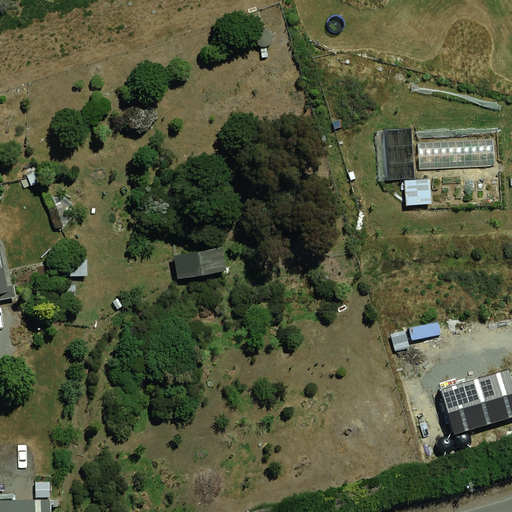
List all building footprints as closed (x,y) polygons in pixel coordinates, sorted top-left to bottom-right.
[(491,137),(408,141),(411,169),(493,164),(491,137)] [(39,168),(24,170),(26,188),(41,187),(39,168)] [(427,175),(398,176),(400,204),(429,202),(427,175)] [(89,274),(88,255),(71,256),(73,275),(89,274)] [(79,284),(64,283),(64,303),(78,304),(79,284)] [(511,377),(508,365),(439,386),(453,430),(511,411),(511,377)] [(42,511),(43,496),(0,496),(0,511),(42,511)]
